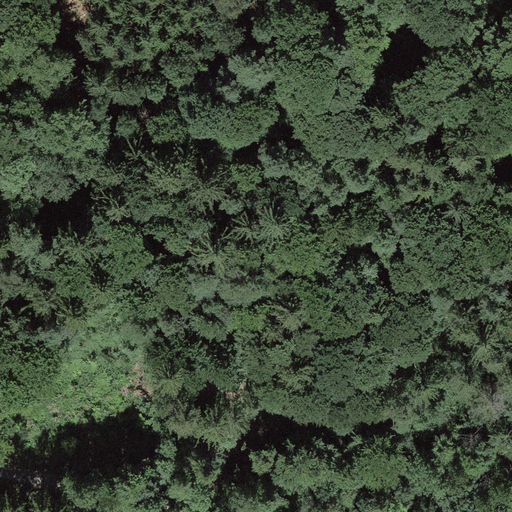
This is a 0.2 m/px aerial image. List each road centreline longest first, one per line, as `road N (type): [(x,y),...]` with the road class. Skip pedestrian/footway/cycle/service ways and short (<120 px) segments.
road 1 (track): [(511,1),(305,105),(0,192)]
road 2 (track): [(195,511),(0,471)]
